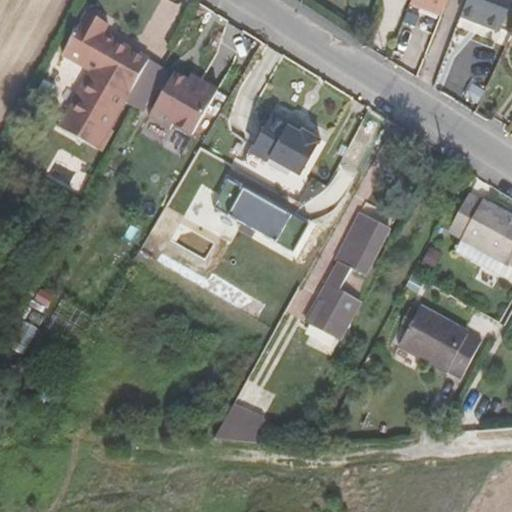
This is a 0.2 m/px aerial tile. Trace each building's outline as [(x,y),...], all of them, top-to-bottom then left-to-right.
[(415,0),(412,7),(442,19),(449,0),(415,0)] [(511,0),(467,0),(462,12),(502,27),(511,0)] [(400,24),(413,29),(416,20),(404,15),(400,24)] [(94,76),(63,130),(81,141),(102,153),(152,67),(131,56),(112,46),(118,35),(90,19),(66,60),(94,76)] [(194,86),(180,78),(155,122),(176,134),(179,129),(198,140),(223,96),(206,86),(203,91),(194,86)] [(197,80),(194,86),(203,91),(206,86),(197,80)] [(327,143),(280,116),(261,151),(262,157),(271,162),(277,160),(308,177),(327,143)] [(236,217),(281,238),(292,214),(247,193),(236,217)] [(511,219),(474,198),(454,233),(511,265),(511,219)] [(511,282),(511,265),(454,233),(447,246),(511,282)] [(383,262),(356,247),(342,273),(359,283),(347,305),(332,297),(307,342),(333,356),(359,311),(357,310),(383,262)] [(411,333),(403,347),(466,382),(486,345),(423,309),(420,316),(413,312),(404,329),(411,333)] [(240,412),(220,447),(260,452),(272,430),(240,412)]
